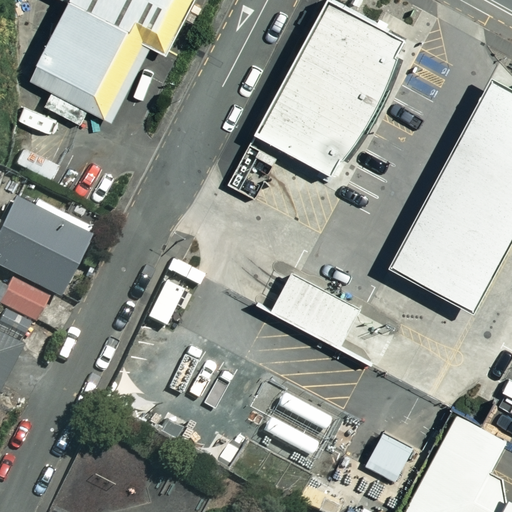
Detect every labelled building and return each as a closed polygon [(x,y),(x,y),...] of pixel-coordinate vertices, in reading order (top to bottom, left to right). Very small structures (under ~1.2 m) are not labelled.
[(66,0),(27,79),(110,120),(148,45),(165,53),(191,0),(66,0)] [(338,0),(324,0),(253,132),(332,174),(341,157),(343,158),(361,134),(376,109),(389,82),(399,55),(397,54),(406,36),(338,0)] [(511,234),(511,84),(489,72),(385,264),(471,310),(511,234)] [(84,225),(10,192),(0,215),(0,270),(54,294),(84,225)] [(360,306),(290,269),(279,289),(269,310),(338,347),(349,326),(360,306)] [(45,298),(11,279),(0,300),(0,302),(34,320),(45,298)] [(0,366),(11,342),(0,336),(0,366)] [(511,511),(511,496),(503,492),(500,475),(487,468),(504,438),(455,411),(400,511),(511,511)] [(146,508),(148,458),(94,428),(48,510),(50,511),(101,511),(121,507),(146,508)] [(411,447),(377,429),(360,463),(393,480),(411,447)]
